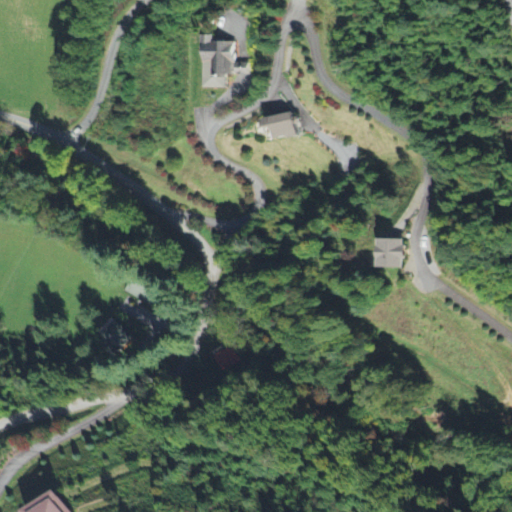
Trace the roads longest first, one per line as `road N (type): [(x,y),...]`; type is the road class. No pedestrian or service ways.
road 1 (residential): [(511,17),(506,0),(287,13),(267,90),(212,125),(207,137),(217,158),(252,181),(251,208),(231,221),(170,217)]
road 2 (residential): [(0,421),(161,378),(201,329),(210,280),(205,253),(176,221),(68,143),(0,114)]
road 3 (residential): [(511,338),(422,269),(413,238),(424,172),(419,149),(324,80),(304,23),(287,13)]
road 4 (residential): [(68,143),(93,104),(114,32),(136,0)]
road 5 (residential): [(111,393),(102,410),(20,456),(0,477)]
